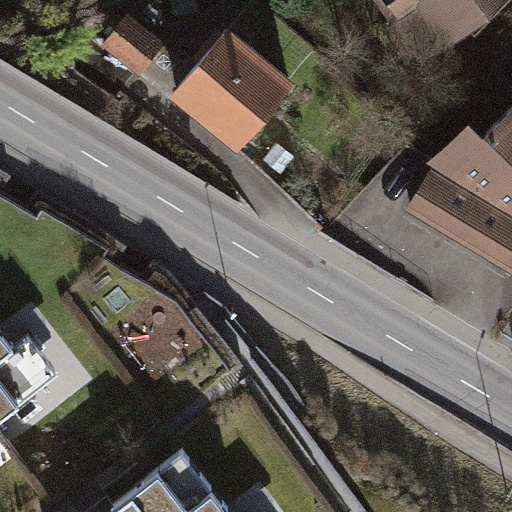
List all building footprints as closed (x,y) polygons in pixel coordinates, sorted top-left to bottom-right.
[(488,0),(381,0),(422,52),(488,0)] [(169,41),(128,8),(100,46),(141,74),(169,41)] [(301,75),(235,17),(171,93),(240,145),(301,75)] [(511,94),(481,124),(511,154),(511,94)] [(511,154),(481,124),(463,111),(424,159),(429,164),(404,213),(511,270),(511,154)] [(0,329),(0,402),(53,363),(27,329),(10,342),(0,329)] [(240,511),(188,445),(102,511),(262,511),(257,504),(246,511),(240,511)]
